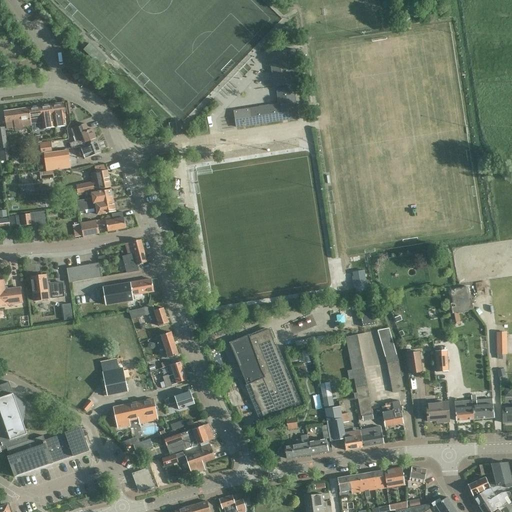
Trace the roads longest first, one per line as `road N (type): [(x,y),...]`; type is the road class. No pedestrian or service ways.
road 1 (residential): [(247,476),(241,446),(214,409),(150,230)]
road 2 (tertiary): [(247,476),(447,450)]
road 3 (residential): [(150,230),(110,121),(95,102),(59,85)]
road 4 (residential): [(0,251),(150,230)]
road 5 (tertiary): [(247,476),(121,511)]
